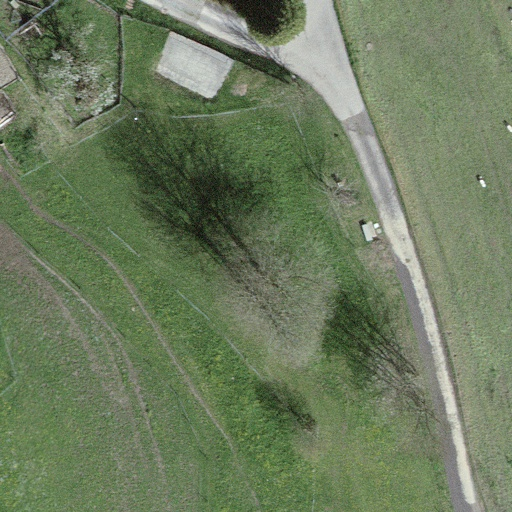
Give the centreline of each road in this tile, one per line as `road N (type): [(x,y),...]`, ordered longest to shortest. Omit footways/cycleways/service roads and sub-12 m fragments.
road 1 (track): [(478,511),(311,0)]
road 2 (track): [(332,67),(160,0)]
